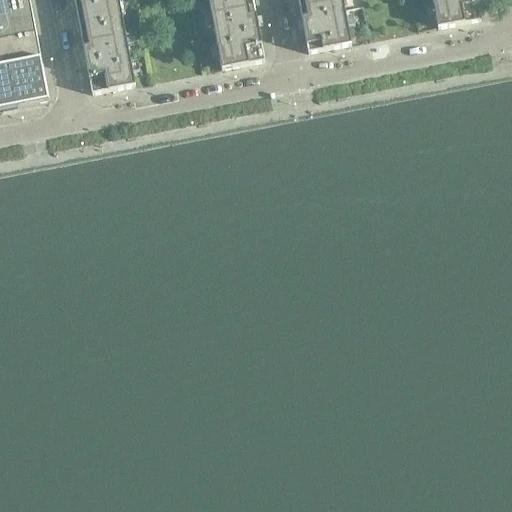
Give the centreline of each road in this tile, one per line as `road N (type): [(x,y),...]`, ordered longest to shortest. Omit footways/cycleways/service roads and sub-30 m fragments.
road 1 (residential): [(289,83),(511,38)]
road 2 (residential): [(71,121),(289,83)]
road 3 (residential): [(51,0),(71,121)]
